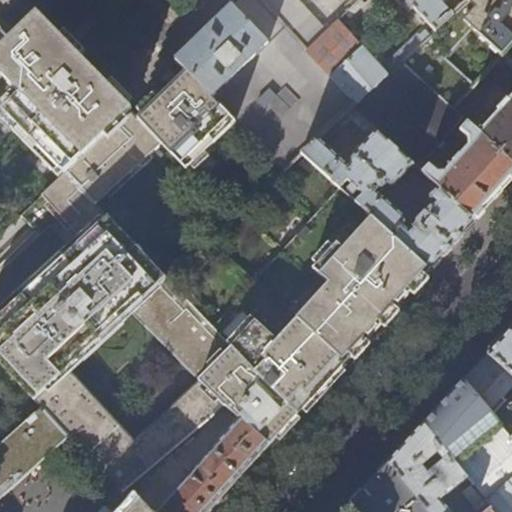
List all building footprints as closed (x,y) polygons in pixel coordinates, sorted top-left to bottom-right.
[(356,104),(307,50),(261,0),(239,0),(231,8),(206,32),(185,52),(176,61),(186,72),(233,122),(282,172),(302,153),(351,108),(356,104)] [(261,0),(307,50),(327,31),(297,0),(261,0)] [(404,0),(401,4),(409,12),(413,8),(431,26),(424,31),(423,30),(387,63),(388,65),(384,69),(338,20),(327,31),(307,50),(356,104),(400,63),(468,0),(404,0)] [(511,0),(468,0),(400,63),(453,110),(476,84),(446,58),(473,28),(503,55),(504,54),(511,44),(511,0)] [(0,19),(0,73),(20,94),(2,111),(65,172),(132,111),(133,111),(134,109),(75,49),(39,13),(16,35),(0,19)] [(499,67),(503,62),(499,58),(495,63),(499,67)] [(400,63),(356,104),(351,108),(414,165),(438,187),(475,220),(496,197),(511,179),(511,162),(479,133),(453,110),(400,63)] [(186,72),(138,119),(161,143),(186,170),(233,122),(186,72)] [(511,95),(479,133),(511,162),(511,95)] [(389,188),(394,187),(414,165),(351,108),(302,153),(341,189),(430,270),(451,247),(475,220),(438,187),(430,197),(430,200),(433,203),(409,229),(404,224),(407,222),(407,217),(381,193),(387,186),(389,188)] [(138,119),(132,111),(65,172),(42,193),(83,238),(0,314),(0,363),(42,409),(41,409),(69,439),(111,485),(121,495),(127,490),(172,452),(224,408),(199,382),(133,441),(66,370),(130,310),(131,311),(165,280),(166,279),(107,216),(106,217),(95,205),(161,143),(138,119)] [(387,317),(430,270),(341,189),(257,282),(285,308),(346,363),(387,317)] [(212,331),(165,280),(131,311),(199,382),(224,408),(238,420),(270,447),(283,433),(299,415),(289,406),(236,357),(212,331)] [(346,363),(285,308),(257,282),(212,331),(236,357),(289,406),(299,415),(310,402),(328,383),(346,363)] [(511,328),(509,331),(488,354),(511,375),(511,328)] [(499,396),(511,382),(511,375),(488,354),(479,364),(465,380),(492,413),(503,401),(499,396)] [(425,425),(424,426),(467,478),(473,485),(486,501),(491,507),(495,511),(511,511),(511,437),(492,413),(465,380),(443,405),(425,425)] [(0,500),(69,439),(41,409),(0,445),(0,500)] [(210,511),(230,491),(270,447),(238,420),(156,511),(210,511)] [(405,446),(389,464),(428,511),(495,511),(491,507),(485,511),(450,511),(441,500),(467,478),(424,426),(405,446)] [(370,485),(351,506),(356,511),(428,511),(389,464),(370,485)] [(476,509),(486,501),(473,485),(463,493),(476,509)] [(151,511),(146,507),(137,499),(124,511),(151,511)]
